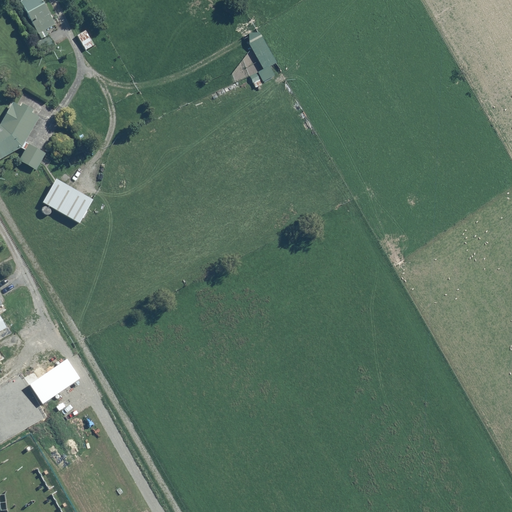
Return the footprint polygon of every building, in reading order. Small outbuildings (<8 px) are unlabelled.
[(22,0),(20,1),(41,40),(49,36),(46,31),(56,26),(41,0),(22,0)] [(86,32),(78,37),(85,51),(94,46),(86,32)] [(249,35),(249,45),(263,70),(258,72),(264,83),(274,77),(269,67),(275,64),(259,35),(249,35)] [(55,47),(49,38),(37,44),(43,54),(55,47)] [(0,125),(0,159),(21,148),(38,118),(33,115),(34,113),(23,106),(22,108),(13,104),(1,125),(0,125)] [(44,152),(28,145),(20,164),(36,170),(44,152)] [(93,201),(55,180),(42,205),(80,226),(93,201)] [(0,333),(8,328),(5,323),(18,315),(14,309),(10,313),(4,304),(2,305),(0,302),(0,333)] [(0,364),(0,380),(14,371),(22,384),(30,379),(26,372),(31,369),(21,352),(0,364)]
